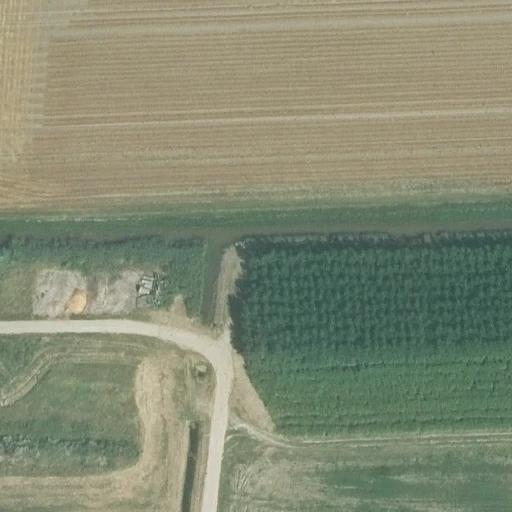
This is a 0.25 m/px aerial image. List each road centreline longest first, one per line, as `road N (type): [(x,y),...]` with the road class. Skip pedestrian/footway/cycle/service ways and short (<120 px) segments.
road 1 (track): [(0,332),(146,330),(210,357),(222,374)]
road 2 (track): [(210,511),(222,374)]
